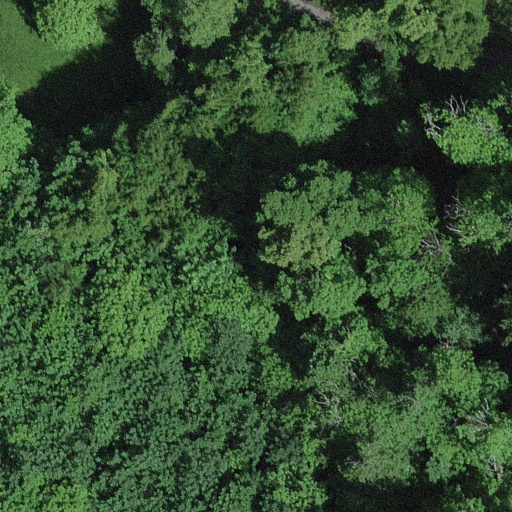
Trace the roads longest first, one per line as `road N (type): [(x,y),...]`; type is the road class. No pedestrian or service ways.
road 1 (track): [(0,181),(142,135),(196,105),(236,55),(258,0)]
road 2 (unclassified): [(270,0),(389,43),(511,65)]
